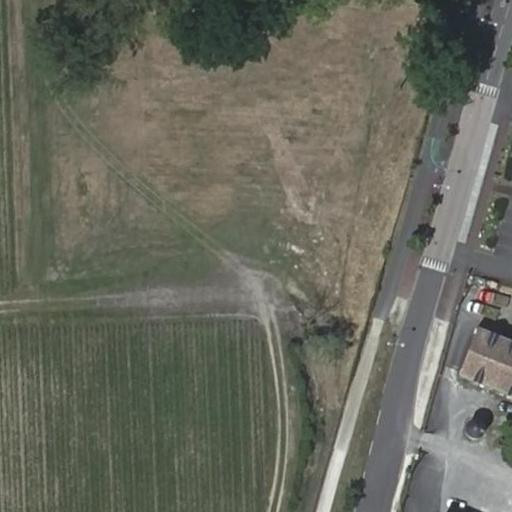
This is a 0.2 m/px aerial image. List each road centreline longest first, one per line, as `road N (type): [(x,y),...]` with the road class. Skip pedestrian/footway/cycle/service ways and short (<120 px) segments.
road 1 (tertiary): [(373,511),(459,174),(511,3)]
road 2 (track): [(272,511),(288,413),(262,294),(0,304)]
road 3 (unknown): [(393,433),(511,481)]
